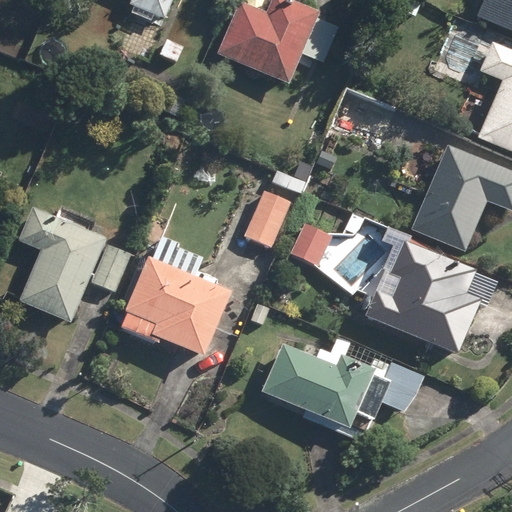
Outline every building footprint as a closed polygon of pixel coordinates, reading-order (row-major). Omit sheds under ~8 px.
[(135,0),(134,5),(169,20),(178,0),(135,0)] [(244,2),(221,54),(294,86),(326,14),(294,0),(278,0),(272,14),(244,2)] [(511,0),(489,0),(483,17),(511,28),(511,0)] [(506,81),(483,138),(511,150),(511,47),(496,40),(483,72),(506,81)] [(395,112),(343,92),(328,129),(381,149),(395,112)] [(511,169),(452,145),(415,231),(471,253),(493,202),(511,209),(511,169)] [(268,253),(286,203),(257,192),(239,243),(268,253)] [(45,252),(24,302),(77,324),(112,238),(37,207),(23,242),(45,252)] [(399,246),(370,317),(466,356),(486,304),(495,308),(505,282),(482,273),(483,270),(431,250),(432,246),(416,240),(417,237),(393,227),(387,242),(399,246)] [(311,272),(325,242),(297,229),(282,258),(311,272)] [(238,291),(153,257),(132,310),(135,311),(128,329),(164,343),(166,339),(211,357),(238,291)] [(287,343),(266,394),(357,430),(364,413),(381,420),(396,383),(379,376),(381,369),(347,355),(343,366),(287,343)]
